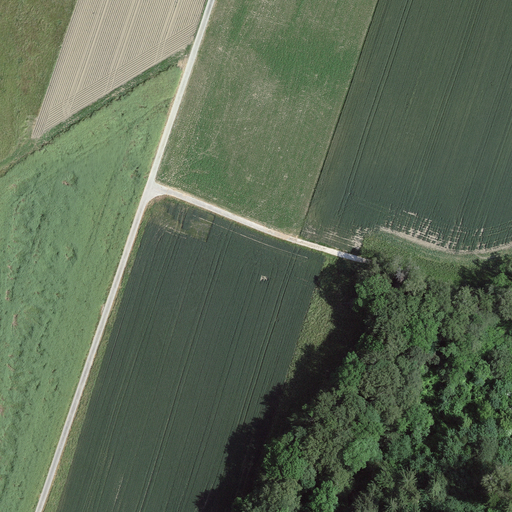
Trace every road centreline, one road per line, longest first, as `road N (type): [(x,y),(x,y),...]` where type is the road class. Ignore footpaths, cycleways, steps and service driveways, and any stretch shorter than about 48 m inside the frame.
road 1 (track): [(38,511),(212,0)]
road 2 (track): [(149,184),(287,237),(410,269)]
